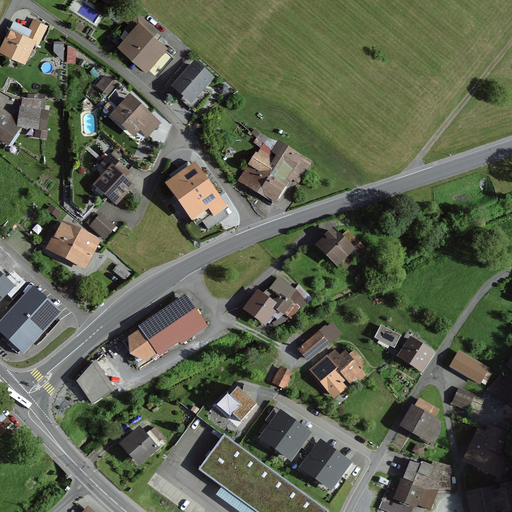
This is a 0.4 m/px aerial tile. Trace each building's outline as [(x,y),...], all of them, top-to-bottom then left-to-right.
[(37,44),(46,25),(34,19),(25,37),(10,30),(2,48),(25,59),(33,42),(37,44)] [(159,73),(173,57),(138,26),(122,45),(140,61),(142,58),(159,73)] [(192,98),(210,79),(194,66),(177,85),(192,98)] [(37,128),(36,136),(45,137),(46,129),(42,129),(46,101),(25,99),(21,126),(37,128)] [(115,115),(134,132),(139,126),(147,134),(156,124),(130,99),(115,115)] [(0,139),(7,144),(16,131),(8,126),(12,120),(0,111),(0,139)] [(267,173),(273,176),(263,193),(277,202),(292,178),(298,182),(309,164),(278,145),(273,153),(277,156),(275,160),(267,173)] [(242,180),(263,193),(273,176),(267,173),(275,160),(260,150),(242,180)] [(112,170),(98,185),(116,201),(130,186),(122,179),(127,173),(110,158),(105,163),(112,170)] [(172,186),(182,200),(206,183),(190,161),(177,171),(183,179),(172,186)] [(229,215),(206,183),(182,200),(193,216),(204,208),(210,215),(202,221),(208,229),(229,215)] [(100,216),(91,226),(104,238),(113,228),(100,216)] [(48,247),(67,257),(81,231),(80,232),(62,222),(48,247)] [(94,238),(81,231),(67,257),(84,266),(98,241),(94,238)] [(319,244),(336,261),(350,248),(332,231),(319,244)] [(118,265),(114,271),(125,280),(129,274),(118,265)] [(260,295),(249,310),(266,323),(277,309),(289,319),(297,309),(287,301),(295,291),(280,279),(262,297),(260,295)] [(0,325),(0,327),(24,349),(56,315),(31,292),(0,325)] [(184,299),(123,342),(137,363),(158,349),(160,352),(180,338),(182,340),(203,326),(184,299)] [(400,336),(381,326),(376,335),(396,345),(400,336)] [(325,328),(300,348),(310,359),(334,339),(325,328)] [(419,368),(430,352),(410,339),(406,343),(410,346),(403,357),(419,368)] [(333,353),(312,370),(333,395),(343,387),(339,382),(345,378),(349,383),(356,376),(359,378),(363,375),(361,372),(362,371),(360,369),(365,364),(354,351),(341,362),(333,353)] [(452,366),(479,382),(486,370),(459,354),(452,366)] [(89,399),(110,385),(94,362),(77,382),(89,399)] [(280,369),(274,382),(285,388),(292,375),(280,369)] [(511,404),(506,416),(511,419),(511,377),(503,372),(489,388),(511,401),(511,404)] [(243,391),(257,395),(259,388),(245,384),(243,391)] [(232,415),(240,422),(256,405),(237,388),(224,403),(234,412),(232,415)] [(460,391),(455,404),(467,409),(472,396),(460,391)] [(419,438),(431,445),(438,432),(438,422),(432,418),(436,411),(420,402),(415,410),(412,408),(403,424),(421,435),(419,438)] [(263,438),(277,448),(294,424),(280,415),(282,412),(276,407),(265,421),(272,426),(263,438)] [(0,413),(0,432),(10,423),(0,413)] [(299,446),(306,451),(316,436),(309,432),(307,434),(294,424),(277,448),(290,458),(299,446)] [(135,437),(126,446),(139,461),(153,449),(156,452),(165,444),(162,440),(164,438),(155,427),(144,436),(138,430),(133,435),(135,437)] [(467,458),(505,476),(509,468),(505,451),(499,448),(504,436),(491,429),(486,427),(480,439),(477,437),(467,458)] [(198,470),(256,511),(327,511),(329,511),(224,435),(209,456),(198,470)] [(304,467),(317,477),(334,454),(321,444),(323,441),(316,436),(306,451),(312,456),(304,467)] [(348,464),(334,454),(317,477),(331,487),(339,475),(346,480),(356,466),(350,461),(348,464)] [(387,511),(403,511),(407,502),(415,505),(422,486),(425,487),(451,487),(447,467),(434,462),(433,466),(412,458),(396,499),(384,494),(379,508),(387,511)] [(511,483),(493,488),(494,489),(496,497),(501,496),(504,508),(511,506),(511,483)] [(495,509),(493,498),(496,497),(494,489),(481,492),(485,511),(495,509)] [(467,494),(471,511),(481,511),(485,511),(481,492),(467,494)]
